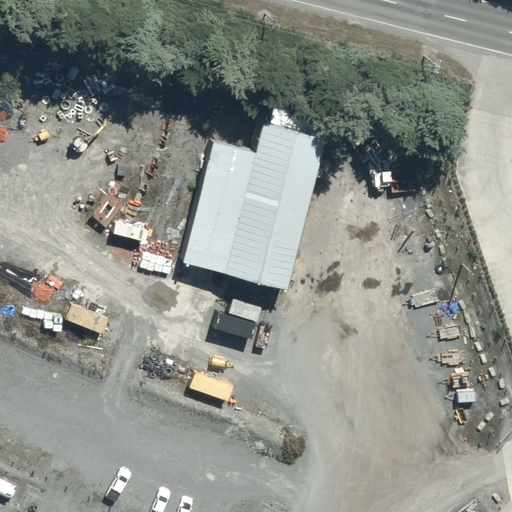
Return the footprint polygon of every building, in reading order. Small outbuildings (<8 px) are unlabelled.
[(273,101),(268,121),(316,133),(321,112),(273,101)] [(259,123),(252,152),(210,142),(179,263),(283,289),(322,139),(259,123)] [(195,150),(157,139),(153,153),(191,164),(195,150)] [(169,162),(163,196),(181,199),(188,166),(169,162)] [(173,213),(165,250),(176,252),(184,215),(173,213)] [(66,310),(31,299),(26,313),(62,325),(66,310)]
